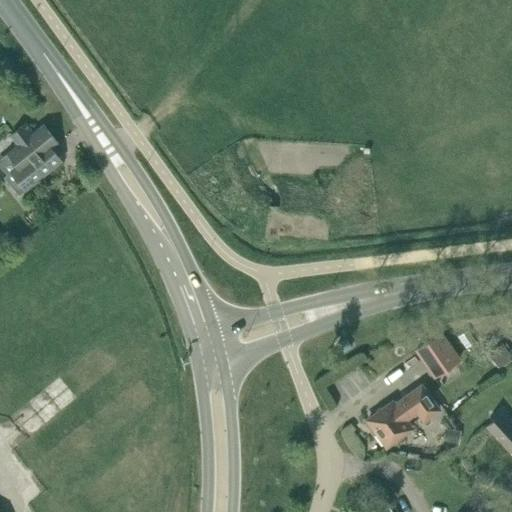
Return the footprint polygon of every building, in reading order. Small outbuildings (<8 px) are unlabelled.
[(33,163),(54,147),(58,144),(43,124),(33,132),(26,123),(11,135),(17,143),(5,152),(6,153),(0,158),(0,165),(6,174),(3,176),(18,196),(44,176),(33,163)] [(267,210),(265,238),(279,239),(279,235),(328,239),(330,215),(282,211),(283,198),(277,185),(274,186),(280,199),(279,211),(275,211),(271,210),(272,199),(267,189),(265,190),(269,200),(268,210),(267,210)] [(436,377),(461,360),(443,334),(418,351),(436,377)] [(340,355),(349,349),(344,343),(335,349),(340,355)] [(511,355),(502,343),(493,350),(503,364),(511,356),(511,355)] [(394,403),(369,420),(387,446),(412,429),(406,420),(416,414),(423,423),(441,410),(425,386),(396,406),(394,403)] [(502,412),(485,427),(511,456),(511,426),(508,422),(510,421),(502,412)] [(461,430),(445,428),(443,442),(459,444),(461,430)] [(392,511),(386,502),(374,509),(375,511),(392,511)]
